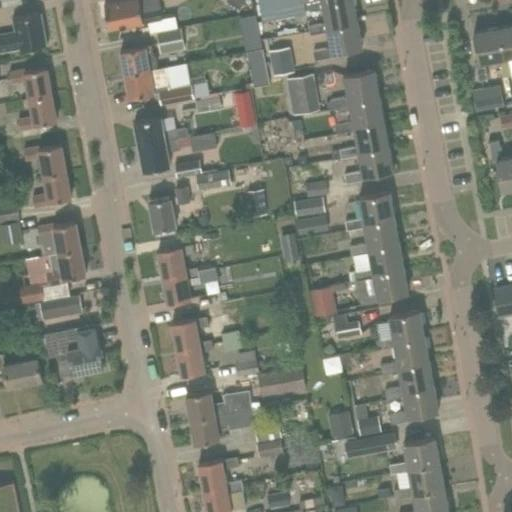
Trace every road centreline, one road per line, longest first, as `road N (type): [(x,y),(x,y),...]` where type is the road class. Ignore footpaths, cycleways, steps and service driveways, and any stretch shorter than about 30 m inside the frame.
road 1 (residential): [(150,405),(72,0)]
road 2 (residential): [(470,254),(447,221),(411,32),(415,0)]
road 3 (residential): [(506,478),(489,447),(466,290),(470,254)]
road 4 (residential): [(0,437),(150,405)]
